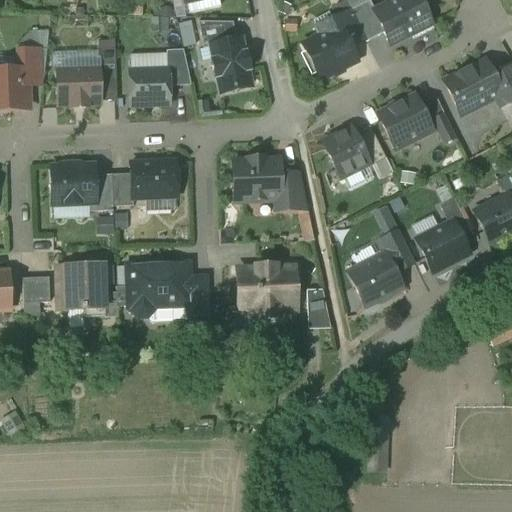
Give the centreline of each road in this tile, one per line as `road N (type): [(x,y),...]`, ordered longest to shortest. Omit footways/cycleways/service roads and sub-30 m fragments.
road 1 (residential): [(511,274),(350,371),(314,422),(298,468)]
road 2 (residential): [(293,125),(494,31)]
road 3 (residential): [(12,140),(203,135)]
road 4 (residential): [(293,125),(263,0)]
